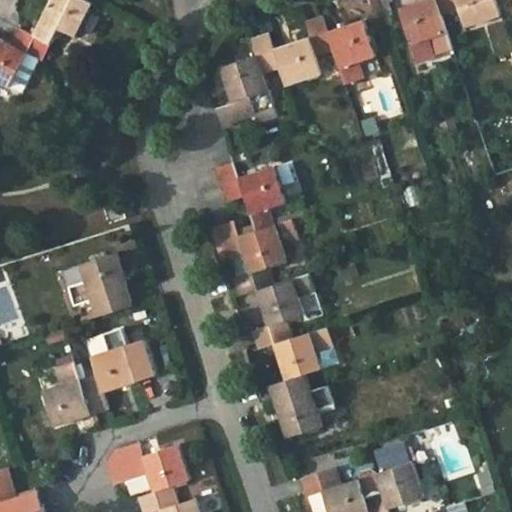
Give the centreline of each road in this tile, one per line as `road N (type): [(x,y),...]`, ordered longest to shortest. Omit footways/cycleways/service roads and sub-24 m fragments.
road 1 (residential): [(215,398),(138,144),(198,0)]
road 2 (residential): [(86,511),(88,462),(109,432),(215,398)]
